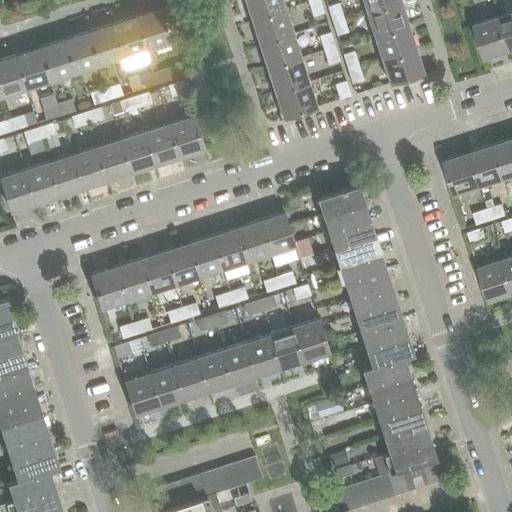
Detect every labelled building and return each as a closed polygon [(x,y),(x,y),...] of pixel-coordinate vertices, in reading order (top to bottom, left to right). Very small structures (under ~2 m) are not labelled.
[(285,9),(282,0),(242,0),(249,20),(285,9)] [(312,16),(323,12),(324,12),(319,0),(311,0),(307,1),(312,16)] [(393,0),(362,0),(365,9),(393,0)] [(409,21),(401,0),(393,0),(365,9),(373,33),(409,21)] [(327,5),(332,20),(343,16),(338,2),(327,5)] [(158,7),(133,15),(145,49),(169,41),(158,7)] [(293,33),(285,9),(249,20),(257,44),(293,33)] [(511,50),(511,10),(498,15),(510,51),(511,50)] [(188,39),(180,14),(171,18),(179,42),(188,39)] [(145,49),(133,15),(109,22),(121,57),(145,49)] [(510,51),(498,15),(473,23),(485,59),(510,51)] [(332,20),(336,34),(347,31),(343,16),(332,20)] [(409,21),(373,33),(380,57),(417,45),(409,21)] [(109,22),(85,30),(97,65),(121,57),(109,22)] [(85,30),(61,38),(73,72),(97,65),(85,30)] [(334,46),(330,31),(318,34),(323,49),(334,46)] [(301,56),(293,33),(257,44),(264,68),(301,56)] [(61,38),(37,46),(49,80),(73,72),(61,38)] [(425,71),(417,45),(380,57),(388,82),(425,71)] [(37,46),(13,53),(25,88),(49,80),(37,46)] [(328,64),(339,60),(334,46),(323,49),(328,64)] [(342,53),(347,68),(358,64),(354,50),(342,53)] [(13,53),(0,57),(0,93),(1,95),(25,88),(13,53)] [(308,80),(301,56),(264,68),(272,92),(308,80)] [(347,68),(351,83),(363,79),(358,64),(347,68)] [(156,83),(170,79),(166,67),(152,72),(156,83)] [(156,83),(152,72),(137,77),(141,88),(156,83)] [(346,79),(345,80),(334,83),(339,98),(350,95),(346,79)] [(182,80),(167,84),(171,96),(186,91),(182,80)] [(316,106),(308,80),(272,92),(280,117),(316,106)] [(108,99),(122,94),(118,82),(104,87),(108,99)] [(108,99),(104,87),(90,92),(94,104),(108,99)] [(151,102),(147,91),(133,95),(136,106),(151,102)] [(136,106),(133,95),(118,100),(122,111),(136,106)] [(70,98),(56,103),(60,115),(74,110),(70,98)] [(60,115),(56,103),(42,107),(46,119),(60,115)] [(103,117),(99,106),(85,111),(89,122),(103,117)] [(12,130),(36,121),(32,110),(8,118),(12,130)] [(74,126),(89,122),(85,111),(71,116),(74,126)] [(204,147),(193,113),(168,121),(179,155),(204,147)] [(0,121),(0,133),(12,130),(8,118),(0,121)] [(179,155),(168,121),(144,129),(155,163),(179,155)] [(55,133),(51,122),(37,126),(41,137),(55,133)] [(41,137),(37,126),(23,131),(26,142),(41,137)] [(155,163),(144,129),(120,136),(131,171),(155,163)] [(131,171),(120,136),(96,144),(107,179),(131,171)] [(504,178),(511,175),(511,137),(492,143),(504,178)] [(504,178),(492,143),(468,151),(480,186),(504,178)] [(83,186),(107,179),(96,144),(72,152),(83,186)] [(480,186),(468,151),(444,159),(455,194),(480,186)] [(72,152),(48,160),(59,194),(83,186),(72,152)] [(35,202),(59,194),(48,160),(24,168),(35,202)] [(0,178),(10,210),(35,202),(24,168),(0,175),(0,178)] [(315,196),(321,213),(364,200),(358,183),(315,196)] [(369,216),(364,200),(321,213),(326,230),(369,216)] [(491,219),(505,215),(502,203),(487,208),(491,219)] [(476,224),(491,219),(487,208),(472,212),(476,224)] [(283,211),(258,219),(269,253),(294,245),(283,211)] [(375,233),(369,216),(326,230),(332,247),(375,233)] [(511,229),(511,216),(501,220),(505,232),(511,229)] [(245,261),(269,253),(258,219),(234,226),(245,261)] [(234,226),(210,234),(221,269),(245,261),(234,226)] [(470,244),(471,243),(485,239),(482,227),(466,231),(470,244)] [(380,250),(375,233),(332,247),(337,264),(380,250)] [(197,276),(221,269),(210,234),(186,242),(197,276)] [(186,242),(162,250),(173,284),(197,276),(186,242)] [(162,250),(138,257),(149,292),(173,284),(162,250)] [(386,267),(380,250),(337,264),(343,281),(386,267)] [(511,254),(503,257),(511,286),(511,254)] [(125,300),(149,292),(138,257),(114,265),(125,300)] [(489,300),(511,292),(511,286),(503,257),(478,265),(489,300)] [(100,307),(125,300),(114,265),(89,273),(100,307)] [(391,284),(386,267),(343,281),(348,297),(391,284)] [(280,286),(295,282),(291,270),(276,275),(280,286)] [(280,286),(276,275),(262,280),(266,291),(280,286)] [(314,294),(311,283),(295,288),(299,299),(314,294)] [(354,314),(396,300),(391,284),(348,297),(354,314)] [(232,302),(247,297),(243,285),(228,290),(232,302)] [(218,306),(232,302),(228,290),(214,294),(218,306)] [(272,293),(258,298),(262,310),(276,305),(272,293)] [(0,297),(0,316),(9,314),(3,297),(0,297)] [(262,310),(258,298),(243,303),(247,315),(262,310)] [(402,317),(396,300),(354,314),(359,331),(402,317)] [(184,317),(199,313),(195,301),(180,305),(184,317)] [(170,322),(184,317),(180,305),(166,310),(170,322)] [(224,310),(210,315),(213,325),(227,320),(224,310)] [(0,335),(14,331),(9,314),(0,316),(0,335)] [(213,325),(210,315),(195,319),(199,330),(213,325)] [(136,333),(151,328),(147,316),(132,321),(136,333)] [(318,317),(293,325),(304,360),(329,352),(318,317)] [(407,334),(402,317),(359,331),(365,347),(407,334)] [(122,338),(136,333),(132,321),(118,326),(122,338)] [(176,325),(162,329),(165,341),(180,337),(176,325)] [(293,325),(269,333),(280,367),(304,360),(293,325)] [(165,341),(162,329),(147,334),(151,346),(165,341)] [(0,353),(20,347),(14,331),(0,335),(0,353)] [(256,375),(280,367),(269,333),(245,341),(256,375)] [(413,351),(407,334),(365,347),(370,364),(403,354),(413,351)] [(113,345),(116,357),(131,352),(128,340),(113,345)] [(245,341),(221,348),(232,383),(256,375),(245,341)] [(20,347),(0,353),(0,372),(25,364),(20,347)] [(221,348),(197,356),(208,390),(232,383),(221,348)] [(409,372),(403,354),(370,364),(361,367),(366,385),(409,372)] [(197,356),(173,364),(184,398),(208,390),(197,356)] [(0,391),(31,381),(25,364),(0,372),(0,391)] [(173,364),(149,371),(160,406),(184,398),(173,364)] [(135,414),(160,406),(149,371),(124,379),(135,414)] [(414,388),(409,372),(366,385),(372,402),(414,388)] [(0,409),(36,398),(31,381),(0,391),(0,409)] [(420,404),(414,388),(372,402),(377,418),(420,404)] [(42,415),(36,398),(0,409),(0,427),(0,428),(42,415)] [(327,399),(316,403),(316,405),(320,416),(331,412),(327,399)] [(425,421),(420,404),(377,418),(383,435),(425,421)] [(47,432),(42,415),(0,428),(6,445),(47,432)] [(430,438),(425,421),(383,435),(388,452),(430,438)] [(53,448),(47,432),(6,445),(11,461),(53,448)] [(433,457),(436,456),(430,438),(388,452),(394,469),(399,468),(410,464),(421,460),(433,457)] [(58,465),(53,448),(11,461),(16,477),(17,479),(49,468),(58,465)] [(329,453),(332,466),(348,461),(344,448),(329,453)] [(243,459),(250,481),(262,477),(254,455),(243,459)] [(441,482),(435,464),(433,457),(421,460),(430,486),(441,482)] [(243,459),(232,462),(239,485),(250,481),(243,459)] [(418,489),(430,486),(421,460),(410,464),(418,489)] [(232,462),(221,466),(228,488),(239,485),(232,462)] [(410,464),(399,468),(407,493),(418,489),(410,464)] [(221,466),(210,470),(217,492),(228,488),(221,466)] [(334,471),(338,483),(354,478),(349,466),(334,471)] [(55,485),(49,468),(17,479),(16,477),(6,481),(12,499),(55,485)] [(396,497),(407,493),(399,468),(394,469),(387,471),(396,497)] [(210,470),(198,473),(205,496),(217,492),(210,470)] [(387,471),(376,475),(384,500),(396,497),(387,471)] [(198,473),(187,477),(194,499),(200,497),(205,496),(198,473)] [(373,504),(384,500),(376,475),(365,479),(373,504)] [(187,477),(176,480),(183,503),(194,499),(187,477)] [(365,479),(354,482),(362,507),(373,504),(365,479)] [(176,480),(165,484),(172,506),(183,503),(176,480)] [(350,511),(362,507),(354,482),(342,486),(350,511)] [(160,510),(172,506),(165,484),(153,488),(160,510)] [(28,511),(60,502),(55,485),(12,499),(16,511),(28,511)] [(342,486),(331,489),(338,511),(346,511),(350,511),(342,486)] [(249,492),(232,498),(235,505),(245,502),(252,500),(249,492)] [(157,511),(204,511),(200,497),(194,499),(157,511)] [(63,511),(60,502),(28,511),(63,511)]
